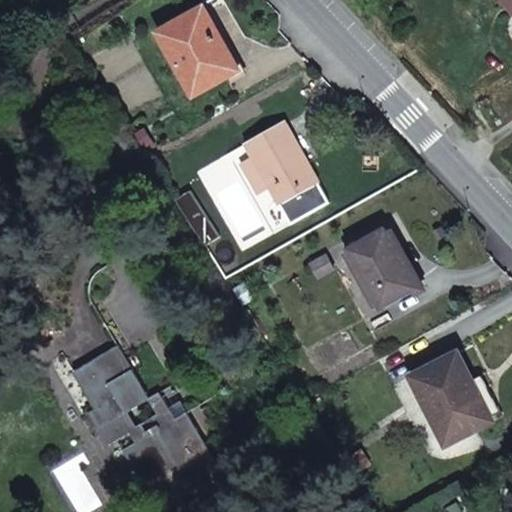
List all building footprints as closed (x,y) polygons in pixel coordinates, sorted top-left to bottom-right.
[(216,27),(205,6),(160,32),(195,95),(234,74),(209,31),(216,27)] [(209,31),(234,74),(241,70),(216,27),(209,31)] [(282,204),(320,183),(285,122),(248,143),(256,157),(243,164),(259,192),(271,185),(282,204)] [(178,199),(198,233),(213,224),(192,190),(178,199)] [(350,248),(382,307),(419,287),(387,228),(350,248)] [(254,298),(245,284),(236,290),(244,303),(254,298)] [(185,476),(202,505),(230,488),(204,445),(207,443),(197,427),(195,429),(185,414),(175,419),(169,408),(170,408),(164,396),(154,403),(153,403),(159,414),(137,426),(128,411),(150,398),(151,398),(120,346),(76,372),(83,385),(84,384),(97,407),(96,408),(93,410),(112,443),(131,432),(137,442),(127,448),(146,480),(176,462),(178,464),(185,476)] [(473,379),(459,352),(413,375),(448,445),(488,424),(467,382),(473,379)] [(467,382),(488,424),(495,421),(473,379),(467,382)] [(146,480),(144,481),(153,495),(185,476),(178,464),(176,462),(146,480)]
